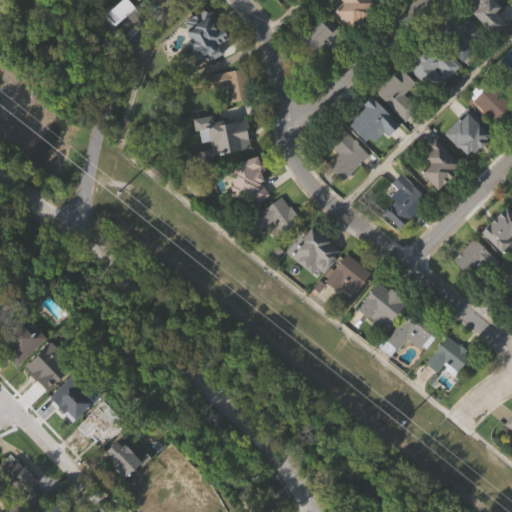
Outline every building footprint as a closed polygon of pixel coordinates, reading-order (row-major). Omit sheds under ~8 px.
[(128,0),(119,9),(140,31),(162,10),(156,3),(159,0),(128,0)] [(262,0),(277,15),(285,8),(292,15),(306,0),(262,0)] [(375,11),(358,26),(340,9),(347,0),(377,0),(379,1),(372,8),(375,11)] [(405,4),(400,0),(379,0),(369,11),(385,26),(405,4)] [(496,28),(491,33),(460,4),(463,0),(493,0),(492,2),(497,6),(491,13),(501,22),(496,28)] [(511,24),(511,0),(499,0),(494,5),(511,24)] [(464,59),(434,30),(457,5),(488,34),(464,59)] [(344,33),(336,42),(354,60),(378,35),(352,10),(337,26),(344,33)] [(507,28),(489,11),(465,36),(495,65),(506,54),(493,41),(507,28)] [(340,30),(328,40),(330,42),(320,52),(318,49),(314,54),(301,41),(322,20),(320,17),(323,14),(340,30)] [(116,57),(137,38),(128,27),(106,46),(116,57)] [(435,92),(406,64),(409,60),(407,58),(430,34),(461,63),(435,92)] [(183,52),(193,75),(183,80),(191,98),(209,90),(210,92),(224,86),(219,75),(227,71),(213,39),(183,52)] [(302,70),(316,84),(326,74),(332,81),(340,73),(335,68),(341,62),(325,46),(302,70)] [(463,89),(485,64),(466,46),(443,71),(463,89)] [(246,68),(252,99),(231,102),(228,86),(195,92),(192,78),(246,68)] [(435,123),(458,99),(431,72),(408,97),(435,123)] [(397,74),(405,81),(412,75),(424,87),(411,101),(420,109),(408,121),(379,93),(397,74)] [(475,81),(482,87),(486,83),(511,105),(511,109),(500,124),(487,112),(484,116),(468,102),(470,101),(463,95),(475,81)] [(394,121),(384,131),(376,123),(363,135),(348,119),(371,97),(394,121)] [(377,123),(406,152),(418,141),(411,134),(417,129),(410,121),(417,115),(402,99),(377,123)] [(211,104),(212,120),(231,119),(231,132),(246,131),(244,102),(211,104)] [(458,102),(467,110),(468,109),(493,134),(476,154),(475,152),(471,156),(451,137),(463,125),(450,111),(458,102)] [(216,118),(217,125),(249,119),(252,134),(250,135),(252,147),(214,155),(216,165),(201,168),(200,163),(198,163),(196,154),(199,154),(198,152),(210,149),(210,152),(213,151),(211,139),(212,139),(210,129),(197,131),(195,118),(215,114),(216,118)] [(495,154),(511,137),(511,136),(492,115),(474,132),(495,154)] [(360,164),(345,180),(328,163),(339,152),(328,141),(342,127),(370,155),(360,164)] [(391,166),(401,155),(373,128),(349,153),(373,175),(386,161),(391,166)] [(449,183),(441,189),(439,187),(437,189),(420,172),(431,161),(425,155),(440,139),(457,157),(460,163),(454,171),(451,178),(453,180),(449,183)] [(469,188),(493,165),(469,139),(444,163),(469,188)] [(252,180),(248,149),(214,153),(214,147),(194,149),(196,163),(208,161),(211,185),(252,180)] [(270,176),(274,186),(254,195),(254,193),(248,196),(243,184),(249,181),(248,179),(234,185),(229,172),(262,157),(270,176)] [(345,212),(370,187),(344,161),(331,175),(340,183),(328,195),(345,212)] [(393,166),(429,199),(401,229),(393,221),(391,223),(385,218),(388,216),(384,212),(389,207),(391,208),(403,194),(385,175),(393,166)] [(430,194),(421,203),(439,220),(463,196),(437,171),(422,186),(430,194)] [(270,229),(262,203),(265,202),(260,186),(241,192),(242,198),(228,202),(237,233),(248,230),(250,235),(270,229)] [(283,196),(302,221),(282,235),(281,233),(276,236),(270,228),(276,224),(274,222),(262,230),(253,217),(283,196)] [(400,259),(429,231),(403,204),(392,214),(399,221),(391,228),(394,231),(384,242),(400,259)] [(503,208),(511,217),(511,238),(508,234),(497,245),(480,229),(503,208)] [(262,260),(272,253),(281,266),(300,253),(283,227),(253,248),(262,260)] [(313,228),(324,237),(325,235),(334,242),(332,244),(337,248),(324,265),(310,254),(301,265),(290,256),(313,228)] [(504,284),(511,275),(511,242),(507,237),(482,263),(504,284)] [(496,263),(485,274),(481,270),(476,274),(469,267),(463,274),(449,260),(472,238),(496,263)] [(373,274),(355,296),(341,285),(337,290),(326,281),(348,254),(373,274)] [(341,282),(313,258),(290,285),(317,309),(341,282)] [(497,290),(476,269),(454,290),(475,311),(497,290)] [(0,329),(0,282),(1,281),(24,306),(0,329)] [(380,282),(390,290),(392,289),(404,298),(402,300),(404,302),(391,318),(388,317),(384,322),(378,317),(374,322),(358,308),(380,282)] [(338,322),(342,316),(354,326),(373,304),(348,284),(326,312),(338,322)] [(438,335),(427,350),(423,346),(421,348),(413,342),(405,352),(403,350),(400,354),(395,350),(391,356),(377,345),(386,333),(391,337),(414,307),(439,327),(434,332),(438,335)] [(358,340),(373,352),(371,354),(383,364),(408,334),(380,312),(358,340)] [(24,324),(34,335),(42,327),(50,335),(18,367),(3,351),(6,348),(3,345),(24,324)] [(448,336),(471,353),(470,354),(472,356),(459,372),(446,362),(438,373),(427,364),(448,336)] [(399,381),(408,369),(426,382),(438,365),(409,343),(387,372),(399,381)] [(49,369),(31,351),(11,370),(17,376),(8,385),(20,397),(49,369)] [(68,355),(77,365),(51,387),(43,378),(36,384),(28,375),(50,355),(57,364),(68,355)] [(426,395),(439,404),(447,392),(460,402),(473,385),(448,366),(426,395)] [(70,396),(51,375),(34,391),(46,404),(52,399),(58,406),(70,396)] [(79,388),(82,391),(86,388),(97,400),(80,416),(64,400),(56,407),(49,399),(72,376),(82,386),(79,388)] [(74,453),(95,433),(70,408),(50,428),(74,453)] [(105,411),(119,426),(109,436),(113,440),(100,453),(75,427),(92,411),(98,417),(105,411)] [(101,479),(116,462),(93,440),(77,457),(101,479)] [(124,445),(135,458),(137,456),(144,463),(125,480),(103,455),(119,440),(124,445)] [(175,445),(213,483),(210,486),(224,501),(214,511),(215,511),(163,511),(170,505),(165,500),(156,509),(133,485),(175,445)] [(0,464),(4,461),(9,466),(13,462),(14,463),(16,461),(25,468),(26,468),(39,481),(33,488),(47,500),(36,511),(0,475),(0,464)] [(106,480),(124,509),(143,496),(125,468),(106,480)] [(0,496),(0,502),(9,511),(38,511),(13,484),(0,496)] [(46,511),(61,497),(72,509),(68,511),(46,511)]
